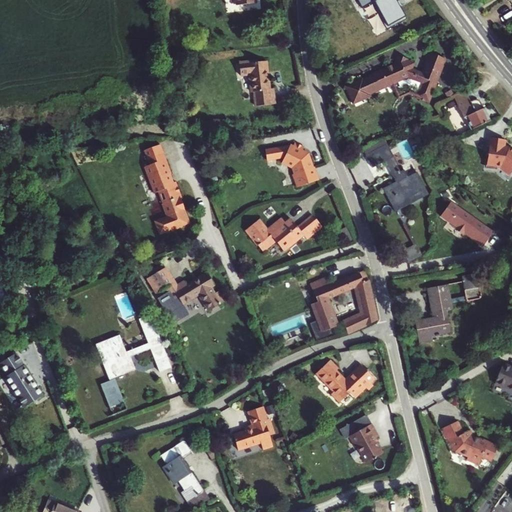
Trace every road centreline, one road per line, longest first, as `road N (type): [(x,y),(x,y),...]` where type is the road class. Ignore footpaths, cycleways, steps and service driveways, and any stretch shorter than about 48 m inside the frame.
road 1 (unclassified): [(0,478),(184,417),(296,355),(388,329)]
road 2 (unclassified): [(388,329),(313,92),(302,0)]
road 3 (unclassified): [(431,511),(388,329)]
road 4 (unknown): [(374,265),(510,249)]
